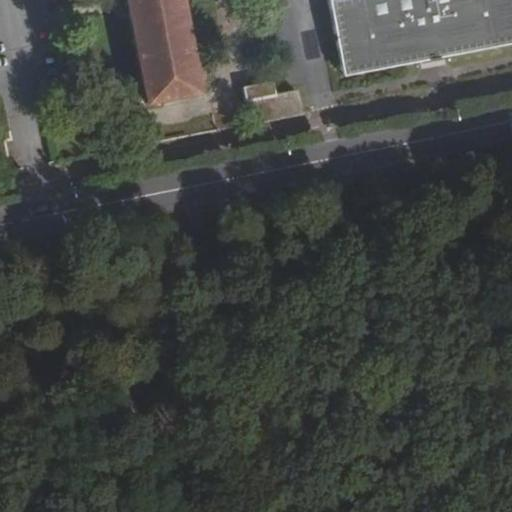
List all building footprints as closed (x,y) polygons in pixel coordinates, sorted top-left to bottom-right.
[(115,0),(118,12),(129,10),(126,0),(115,0)] [(126,0),(129,10),(144,88),(146,101),(197,92),(179,0),(126,0)] [(325,0),(341,74),(511,40),(511,4),(511,0),(325,0)] [(276,95),(273,80),(243,86),(249,118),(259,116),(260,121),(280,117),(276,95)] [(276,95),(280,117),(300,113),(296,91),(276,95)]
